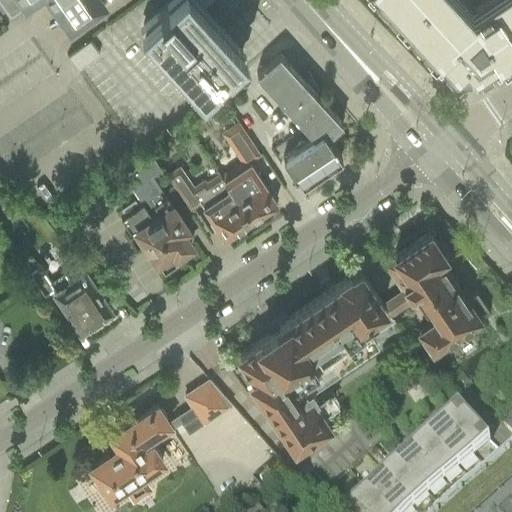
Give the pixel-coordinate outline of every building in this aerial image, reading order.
[(0,0),(1,1),(9,14),(29,0),(50,0),(69,27),(102,4),(99,0),(0,0)] [(242,51),(195,0),(169,0),(142,26),(191,80),(191,81),(201,92),(219,75),(217,74),(242,51)] [(382,0),(395,13),(391,16),(404,30),(407,27),(429,50),(425,53),(438,67),(441,64),(442,65),(444,64),(452,73),(451,74),(453,76),(457,72),(463,78),(471,73),(476,77),(478,76),(477,75),(485,69),(486,71),(493,66),(491,63),(505,54),(507,56),(511,53),(511,0),(490,0),(471,13),(459,0),(382,0)] [(67,55),(77,69),(99,54),(89,40),(67,55)] [(281,154),(290,167),(301,183),(340,157),(326,135),(340,122),(278,52),(255,72),(311,134),(281,154)] [(240,173),(225,183),(248,218),(252,215),(255,217),(260,214),(260,210),(275,200),(248,161),(259,154),(238,122),(227,129),(240,149),(237,151),(243,161),(235,166),(240,173)] [(146,148),(118,167),(141,202),(137,205),(134,200),(121,208),(124,213),(119,217),(131,234),(136,230),(163,271),(179,260),(174,252),(189,243),(179,229),(184,226),(173,209),(162,192),(159,194),(157,191),(160,189),(152,176),(161,170),(146,148)] [(179,166),(166,175),(178,193),(189,209),(199,202),(222,236),(236,226),(240,228),(244,225),(243,221),(248,218),(225,183),(224,184),(219,177),(208,185),(205,181),(202,181),(196,185),(193,187),(192,185),(190,183),(179,166)] [(402,291),(386,301),(393,311),(413,298),(427,320),(416,328),(430,349),(488,310),(476,291),(466,298),(442,262),(449,257),(449,256),(439,240),(437,242),(429,231),(394,254),(400,263),(389,271),(402,291)] [(34,256),(24,263),(29,271),(39,265),(35,259),(34,256)] [(39,265),(29,271),(44,294),(52,288),(79,328),(83,326),(86,328),(93,324),(92,320),(109,308),(98,292),(90,280),(82,269),(68,278),(64,273),(51,282),(39,265)] [(393,311),(386,301),(382,304),(359,269),(285,319),(283,316),(276,321),(280,326),(238,354),(252,376),(250,378),(293,442),(326,419),(310,395),(315,393),(309,385),(322,377),(316,369),(366,336),(375,349),(401,332),(388,314),(393,311)] [(210,379),(185,395),(192,406),(196,412),(203,422),(231,403),(223,394),(210,379)] [(105,456),(90,466),(96,474),(95,477),(101,486),(104,487),(110,495),(124,486),(132,497),(134,495),(138,496),(145,492),(146,488),(148,486),(140,475),(162,460),(160,457),(160,454),(156,448),(154,448),(151,444),(149,446),(144,439),(169,422),(165,418),(166,415),(162,409),(159,409),(156,404),(136,417),(136,418),(127,424),(126,424),(110,435),(116,443),(102,452),(105,456)] [(440,425),(472,460),(490,444),(459,411),(457,413),(455,411),(440,425)] [(511,415),(502,425),(511,436),(511,415)] [(426,440),(457,473),(472,460),(440,425),(428,436),(429,438),(426,440)] [(410,452),(442,487),(457,473),(426,440),(425,438),(410,452)] [(442,487),(410,452),(397,463),(399,465),(396,467),(426,501),(442,487)] [(380,480),(408,511),(414,511),(426,501),(396,467),(395,466),(380,480)] [(408,511),(380,480),(367,491),(369,492),(366,495),(381,511),(408,511)] [(349,507),(353,511),(381,511),(366,495),(365,493),(349,507)]
